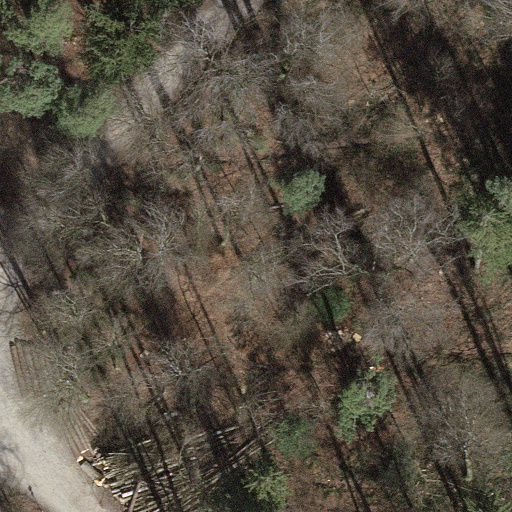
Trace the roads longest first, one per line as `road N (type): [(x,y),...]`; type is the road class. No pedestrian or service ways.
road 1 (unclassified): [(0,265),(208,0)]
road 2 (track): [(0,348),(104,511)]
